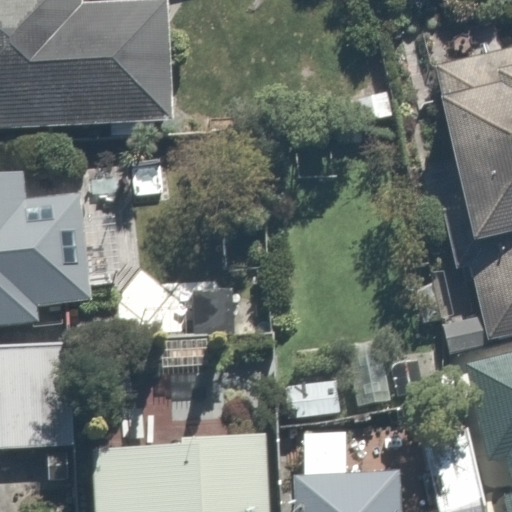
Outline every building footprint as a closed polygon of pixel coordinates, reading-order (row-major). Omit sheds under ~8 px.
[(79,0),(0,0),(0,147),(191,134),(182,17),(81,25),(79,0)] [(511,94),(442,108),(486,338),(511,332),(511,94)] [(0,342),(53,343),(53,315),(90,315),(91,224),(35,224),(35,184),(0,183),(0,342)] [(511,511),(511,344),(439,366),(481,511),(511,511)] [(0,511),(3,511),(4,460),(0,459),(0,417),(10,418),(9,362),(0,362),(0,511)] [(183,389),(81,392),(84,511),(276,511),(275,450),(185,453),(183,389)] [(409,511),(408,488),(296,493),(296,511),(409,511)]
